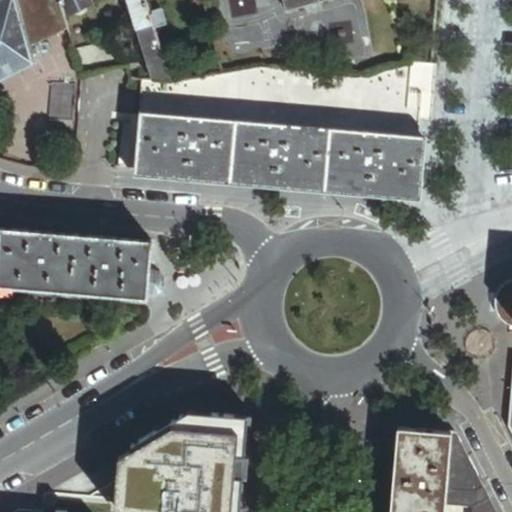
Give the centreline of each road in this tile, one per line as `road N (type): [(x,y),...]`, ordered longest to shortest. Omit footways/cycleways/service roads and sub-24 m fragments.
road 1 (tertiary): [(0,470),(265,319)]
road 2 (residential): [(0,191),(236,226),(273,270)]
road 3 (residential): [(396,342),(472,407),(511,489)]
road 4 (tertiary): [(399,272),(369,241),(326,233),(286,252),(273,270)]
road 5 (residential): [(312,511),(321,374)]
road 6 (tertiary): [(511,231),(399,272)]
